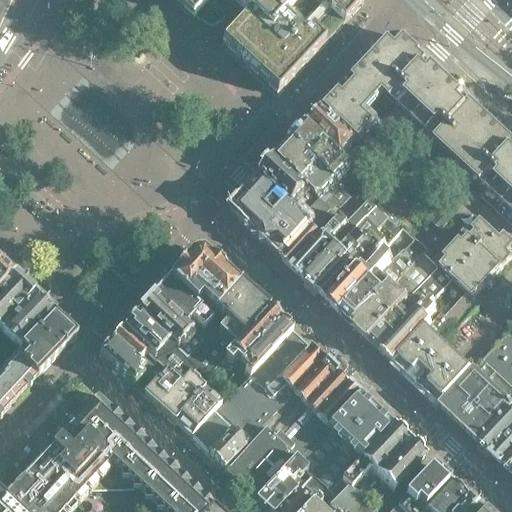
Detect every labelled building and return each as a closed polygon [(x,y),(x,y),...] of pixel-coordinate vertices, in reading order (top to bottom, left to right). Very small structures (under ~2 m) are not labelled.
[(166,0),(190,22),(191,22),(192,22),(193,22),(213,0),(225,0),(245,18),(219,46),(219,47),(219,48),(219,49),(275,100),(275,101),(276,101),(277,100),(364,6),(365,5),(365,4),(364,3),(360,0),(166,0)] [(92,12),(86,18),(97,29),(103,23),(92,12)] [(112,31),(104,39),(116,50),(124,42),(112,31)] [(511,142),(472,106),(474,104),(467,98),(465,100),(435,72),(437,70),(430,63),(428,65),(421,58),(422,57),(406,42),(397,51),(390,44),(342,96),(360,113),(364,109),(369,114),(388,93),(402,106),(392,117),(423,145),(433,135),(447,148),(437,159),(468,187),(478,177),(492,190),(482,200),(511,227),(511,142)] [(369,114),(364,109),(360,113),(342,96),(326,113),(358,143),(358,142),(361,145),(372,133),(382,142),(390,133),(369,114)] [(374,160),(357,143),(358,143),(326,113),(326,112),(311,129),(352,169),(360,176),(374,160)] [(352,169),(311,129),(310,129),(295,146),(329,178),(338,186),(352,169)] [(329,178),(295,146),(279,163),(314,196),(329,178)] [(314,196),(279,163),(263,179),(294,209),(300,203),(310,212),(320,202),(314,196)] [(283,263),(330,213),(320,202),(310,212),(304,218),(294,209),(263,179),(238,206),(239,206),(231,214),(240,222),(239,223),(270,251),(272,253),(275,256),(277,258),(283,263)] [(339,209),(350,198),(340,189),(330,200),(339,209)] [(440,232),(460,211),(451,203),(432,224),(440,232)] [(389,221),(377,210),(367,220),(379,231),(383,227),(389,221)] [(295,274),(341,224),(330,213),(283,263),(295,274)] [(306,285),(338,251),(332,245),(349,227),(343,221),(341,224),(295,274),(306,285)] [(401,233),(389,221),(383,227),(395,239),(401,233)] [(507,245),(495,234),(481,221),(472,230),(475,233),(470,239),(504,269),(511,259),(511,257),(503,249),(507,245)] [(362,275),(356,270),(363,262),(369,267),(387,247),(375,236),(359,253),(318,296),(331,308),(362,275)] [(492,281),(504,269),(470,239),(464,246),(460,243),(444,260),(448,263),(441,271),(453,282),(464,293),(467,296),(473,301),(485,289),(488,292),(496,284),(492,281)] [(318,296),(359,253),(348,241),(338,251),(306,285),(318,296)] [(355,331),(416,266),(417,264),(425,255),(413,243),(395,263),(343,319),(355,331)] [(210,322),(239,288),(202,255),(193,255),(169,282),(210,322)] [(343,319),(395,263),(389,258),(368,280),(362,275),(331,308),(343,319)] [(372,346),(431,281),(441,271),(436,267),(427,276),(416,266),(355,331),(372,346)] [(0,293),(13,280),(0,267),(0,293)] [(383,357),(427,310),(421,303),(423,298),(428,293),(436,300),(446,289),(453,282),(441,271),(431,281),(372,346),(383,357)] [(0,333),(34,299),(13,280),(0,293),(0,333)] [(210,322),(169,282),(153,300),(185,331),(191,324),(202,334),(211,323),(210,322)] [(464,293),(453,282),(446,289),(457,299),(464,293)] [(219,368),(269,314),(239,288),(210,322),(211,323),(202,334),(196,341),(202,346),(187,362),(197,371),(207,381),(219,368)] [(427,332),(397,365),(395,367),(396,369),(412,384),(418,389),(419,390),(420,390),(441,410),(440,411),(442,412),(478,446),(508,414),(511,409),(511,336),(511,335),(476,372),(474,374),(443,346),(479,307),(473,301),(467,296),(445,319),(442,316),(427,332)] [(0,334),(20,353),(54,318),(34,299),(0,333),(0,334)] [(196,341),(185,331),(153,300),(138,317),(187,363),(187,362),(202,346),(196,341)] [(397,365),(427,332),(421,327),(426,320),(429,320),(436,312),(433,309),(437,305),(433,302),(427,310),(383,357),(395,367),(397,365)] [(249,358),(280,324),(269,314),(219,368),(225,372),(236,360),(243,365),(249,358)] [(207,381),(197,371),(187,362),(187,363),(138,317),(123,333),(122,333),(165,372),(168,375),(160,383),(143,400),(173,427),(190,410),(194,407),(199,402),(204,407),(207,403),(217,393),(205,382),(207,381)] [(36,381),(76,339),(54,318),(20,353),(14,360),(36,381)] [(250,381),(292,335),(280,324),(249,358),(253,363),(243,374),(250,381)] [(165,372),(122,333),(122,334),(112,344),(142,372),(149,365),(161,376),(165,372)] [(276,384),(308,350),(292,335),(250,381),(248,383),(254,389),(267,375),(275,383),(276,384)] [(142,372),(112,344),(98,359),(133,391),(140,396),(140,397),(161,376),(149,365),(142,372)] [(281,435),(289,427),(335,376),(308,350),(276,384),(275,383),(262,397),(263,398),(247,416),(252,421),(241,433),(253,445),(226,476),(255,505),(296,462),(302,455),(298,451),(301,447),(290,436),(286,440),(281,435)] [(0,419),(36,381),(14,360),(0,374),(0,419)] [(252,421),(247,416),(263,398),(262,397),(275,383),(267,375),(254,389),(248,383),(242,389),(228,404),(226,402),(217,412),(209,421),(190,442),(207,458),(230,434),(236,428),(241,433),(252,421)] [(303,434),(347,387),(335,376),(289,427),(300,438),(303,434)] [(228,404),(242,389),(230,379),(217,393),(226,402),(228,404)] [(320,441),(359,399),(347,387),(303,434),(306,437),(309,434),(318,443),(320,441)] [(217,412),(226,402),(217,393),(207,403),(217,412)] [(66,511),(86,491),(105,491),(104,472),(110,465),(120,474),(120,482),(128,482),(132,485),(132,493),(140,492),(143,495),(143,503),(151,503),(154,506),(154,511),(210,511),(213,510),(144,446),(145,445),(98,402),(97,402),(96,401),(92,405),(83,396),(73,407),(60,395),(23,435),(29,441),(8,464),(2,458),(0,460),(0,511),(66,511)] [(342,482),(392,429),(359,399),(320,441),(325,445),(328,441),(333,446),(334,446),(334,445),(350,460),(336,475),(342,482)] [(217,412),(207,403),(204,407),(199,402),(194,407),(209,421),(217,412)] [(190,442),(209,421),(194,407),(190,410),(173,427),(190,442)] [(489,457),(511,431),(511,417),(508,414),(478,446),(489,457)] [(377,478),(408,444),(392,429),(342,482),(349,489),(350,491),(369,471),(377,478)] [(502,469),(511,457),(511,431),(489,457),(502,469)] [(223,473),(244,449),(230,434),(207,458),(223,473)] [(394,494),(425,460),(408,444),(377,478),(394,494)] [(511,457),(502,469),(511,477),(511,457)] [(280,511),(296,495),(290,489),(305,472),(296,462),(255,505),(262,511),(280,511)] [(424,511),(425,511),(450,484),(433,468),(405,500),(416,510),(419,507),(424,511)] [(371,511),(358,498),(377,478),(369,471),(350,491),(349,489),(329,510),(330,511),(371,511)] [(304,511),(313,502),(324,490),(312,479),(296,495),(280,511),(304,511)] [(456,511),(467,500),(450,484),(425,511),(399,511),(396,509),(393,511),(456,511)] [(424,511),(419,507),(416,510),(405,500),(396,509),(399,511),(424,511)] [(480,511),(478,510),(467,500),(456,511),(480,511)] [(330,511),(329,510),(321,504),(313,502),(304,511),(330,511)]
